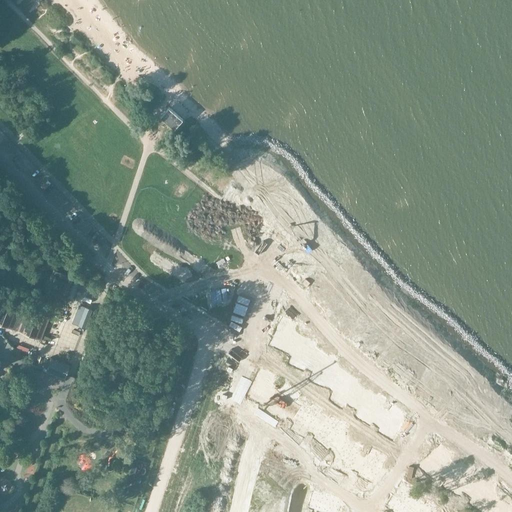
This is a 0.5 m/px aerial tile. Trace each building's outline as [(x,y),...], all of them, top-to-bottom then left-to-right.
[(169,107),(160,117),(174,129),(183,119),(169,107)] [(282,225),(272,253),(282,256),(292,229),(291,228),(291,229),(282,226),(282,225)] [(40,230),(26,235),(31,250),(45,246),(40,230)] [(299,242),(289,269),(299,273),(309,246),(309,245),(308,246),(300,243),(300,242),(299,242)] [(316,262),(304,288),(313,293),(326,266),(325,266),(325,267),(316,263),(317,262),(316,262)] [(73,277),(54,270),(51,276),(54,277),(51,285),(48,284),(46,290),(65,298),(73,277)] [(335,276),(321,302),(331,307),(344,280),(343,281),(335,277),(335,276)] [(354,295),(336,319),(345,325),(362,301),(361,302),(354,296),(354,295)] [(0,298),(0,324),(13,329),(13,328),(22,306),(0,298)] [(22,306),(13,328),(18,330),(17,331),(40,340),(49,317),(22,306)] [(369,314),(351,338),(360,344),(378,321),(377,320),(376,321),(369,316),(370,315),(369,314)] [(280,318),(272,339),(273,340),(273,339),(280,342),(284,333),(290,336),(289,337),(290,337),(296,322),(295,322),(295,323),(288,320),(287,322),(280,320),(281,319),(280,318)] [(250,339),(253,331),(244,327),(237,348),(246,351),(247,346),(250,339)] [(387,328),(369,352),(378,358),(395,335),(395,334),(394,335),(387,330),(387,329),(387,328)] [(135,340),(142,343),(145,332),(138,329),(135,340)] [(301,338),(291,358),(292,358),(292,357),(300,361),(303,353),(309,356),(309,357),(316,342),(315,342),(315,343),(309,340),(308,342),(301,339),(301,338)] [(404,341),(387,364),(395,371),(413,348),(412,347),(412,348),(404,342),(405,341),(404,341)] [(322,354),(312,374),(313,375),(313,374),(321,377),(324,369),(330,372),(330,373),(337,359),(336,358),(336,359),(330,356),(329,358),(322,355),(322,354)] [(421,356),(404,380),(413,386),(430,362),(429,361),(429,362),(421,357),(422,356),(421,356)] [(439,369),(421,393),(430,399),(447,375),(446,376),(439,370),(439,369)] [(260,370),(247,397),(256,401),(263,386),(263,387),(264,386),(263,386),(264,384),(265,384),(266,381),(265,380),(268,374),(260,371),(260,370)] [(342,375),(332,395),(333,394),(340,398),(344,390),(350,393),(349,393),(350,394),(357,380),(356,379),(356,380),(350,377),(349,379),(342,376),(342,375)] [(285,385),(269,411),(277,416),(286,402),(286,403),(287,402),(286,401),(287,400),(288,400),(290,397),(289,397),(292,391),(285,386),(285,385)] [(463,386),(445,409),(454,416),(471,392),(470,393),(463,387),(463,386)] [(370,391),(358,411),(359,411),(360,410),(367,414),(371,407),(376,410),(376,411),(377,411),(384,397),(383,398),(377,394),(376,396),(370,392),(370,391)] [(479,401),(462,425),(471,431),(487,407),(487,406),(486,407),(479,402),(479,401)] [(304,404),(294,424),(295,423),(302,427),(306,419),(312,422),(311,423),(312,423),(319,409),(318,410),(312,407),(311,408),(305,405),(305,404),(304,404)] [(392,405),(385,419),(386,419),(386,418),(392,421),(388,429),(395,433),(395,434),(405,414),(404,414),(398,411),(399,409),(393,406),(393,405),(392,405)] [(333,416),(318,433),(319,433),(320,433),(326,438),(331,431),(336,435),(336,436),(346,424),(345,424),(340,420),(339,422),(333,417),(333,416)] [(500,421),(483,445),(492,451),(509,427),(508,426),(507,427),(500,422),(501,421),(500,421)] [(218,434),(242,444),(245,437),(221,427),(222,428),(219,434),(218,434)] [(511,440),(499,458),(508,464),(511,458),(511,440)] [(345,442),(335,462),(336,462),(336,461),(344,465),(348,457),(353,460),(353,461),(361,447),(360,446),(360,447),(353,444),(352,446),(346,443),(346,442),(345,442)] [(440,446),(423,461),(424,462),(425,461),(430,467),(437,461),(441,465),(440,466),(441,466),(452,455),(451,455),(446,450),(445,452),(439,447),(440,446)] [(372,448),(358,475),(367,480),(374,465),(375,466),(375,465),(375,463),(376,463),(378,460),(377,460),(380,454),(373,449),(372,448)] [(230,474),(235,466),(209,450),(208,451),(209,451),(205,459),(210,462),(210,463),(213,465),(213,464),(215,465),(215,466),(216,466),(230,474)] [(264,465),(261,471),(274,477),(277,471),(285,475),(289,467),(270,458),(266,465),(264,465)] [(460,462),(447,480),(448,480),(455,484),(460,477),(465,481),(465,482),(474,469),(474,468),(473,469),(468,465),(466,467),(460,463),(461,462),(460,462)] [(290,491),(293,484),(283,480),(280,487),(290,491)] [(480,480),(472,500),(472,501),(473,500),(480,503),(483,495),(489,497),(489,498),(490,498),(495,484),(495,483),(495,484),(488,482),(487,484),(480,481),(481,480),(480,480)] [(402,482),(386,508),(393,511),(394,511),(403,499),(404,499),(404,498),(403,498),(404,496),(405,497),(407,494),(406,493),(410,487),(402,483),(402,482)] [(257,490),(254,496),(267,503),(270,497),(278,501),(282,493),(263,483),(259,491),(257,490)] [(229,497),(206,486),(205,487),(206,487),(203,493),(202,494),(226,504),(229,497)] [(320,494),(318,503),(327,505),(325,511),(326,511),(339,511),(340,508),(338,508),(340,499),(320,494)] [(61,495),(54,498),(61,511),(62,511),(69,509),(61,495)] [(78,506),(83,505),(81,495),(69,498),(72,511),(79,509),(78,506)] [(427,502),(420,511),(432,511),(435,507),(427,503),(428,502),(427,502)] [(97,511),(107,511),(110,506),(101,503),(97,511)]
